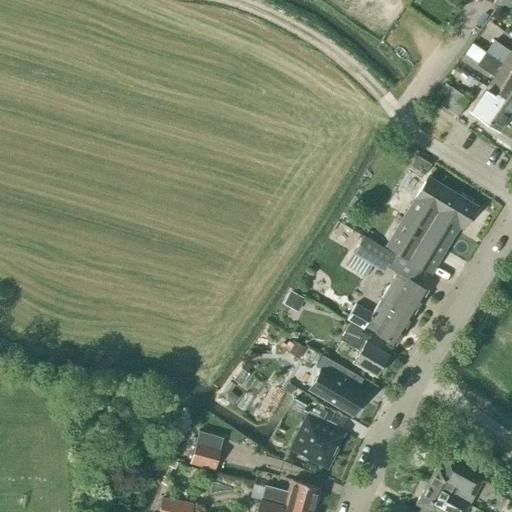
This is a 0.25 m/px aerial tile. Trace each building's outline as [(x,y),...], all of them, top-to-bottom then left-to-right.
[(511,70),(511,52),(511,53),(495,42),(487,53),(511,70)] [(511,103),(511,70),(487,53),(478,66),(495,77),(488,88),(511,103)] [(458,117),(470,100),(448,84),(442,93),(447,96),(441,105),(458,117)] [(501,131),(511,114),(511,103),(488,88),(472,111),(501,131)] [(430,273),(472,204),(427,177),(386,246),(430,273)] [(383,272),(393,255),(362,237),(352,254),(383,272)] [(380,299),(411,317),(426,291),(396,273),(380,299)] [(290,291),(282,305),(297,312),(304,299),(290,291)] [(394,345),(411,317),(380,299),(371,314),(355,305),(346,321),(363,330),(364,327),(375,333),(375,334),(394,345)] [(375,376),(388,356),(366,343),(369,338),(360,332),(361,330),(349,323),(338,341),(359,351),(352,363),(375,376)] [(306,349),(291,340),(284,350),(299,360),(306,349)] [(352,415),(364,395),(355,390),(361,379),(335,363),(328,375),(335,379),(323,399),(352,415)] [(305,416),(290,448),(309,458),(308,460),(319,465),(320,463),(326,466),(328,462),(329,462),(334,452),(333,451),(341,433),(305,416)] [(222,437),(198,431),(194,443),(219,449),(222,437)] [(219,449),(194,443),(189,464),(213,471),(219,449)] [(427,483),(454,501),(456,498),(468,505),(482,480),(447,461),(443,470),(436,466),(427,483)] [(261,500),(304,511),(311,511),(318,488),(291,481),(287,496),(264,489),(261,500)] [(464,511),(468,505),(456,498),(454,501),(427,483),(415,504),(428,511),(464,511)] [(189,511),(192,504),(153,495),(153,498),(152,498),(150,507),(148,506),(146,511),(189,511)] [(304,511),(261,500),(257,511),(304,511)]
